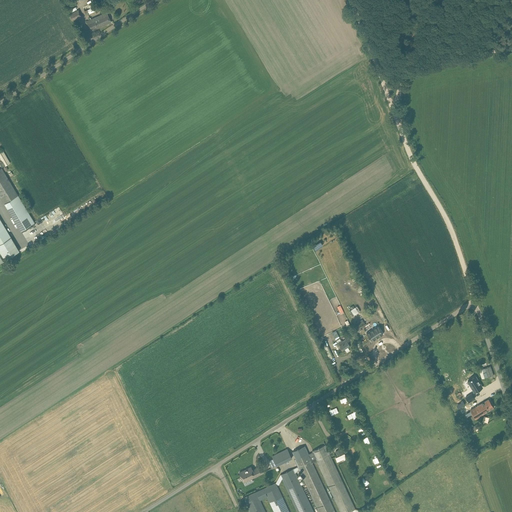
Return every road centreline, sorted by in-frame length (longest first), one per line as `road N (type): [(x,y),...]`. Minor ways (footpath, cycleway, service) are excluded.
road 1 (unclassified): [(143,511),(475,302)]
road 2 (track): [(475,302),(445,216),(392,108)]
road 3 (unclassified): [(0,104),(158,0)]
